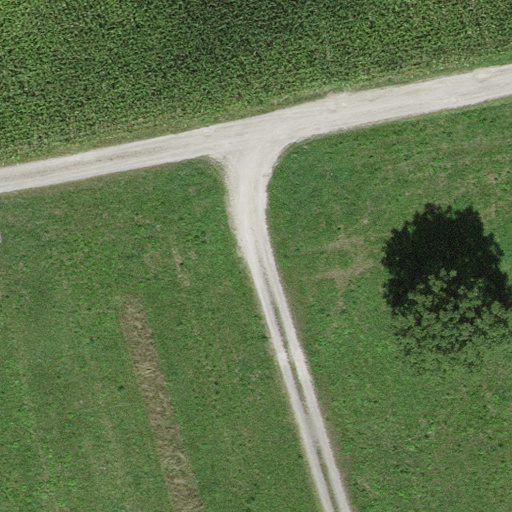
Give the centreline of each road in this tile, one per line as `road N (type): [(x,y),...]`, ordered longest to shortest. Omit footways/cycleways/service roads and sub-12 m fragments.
road 1 (track): [(511,77),(0,184)]
road 2 (track): [(345,511),(231,136)]
